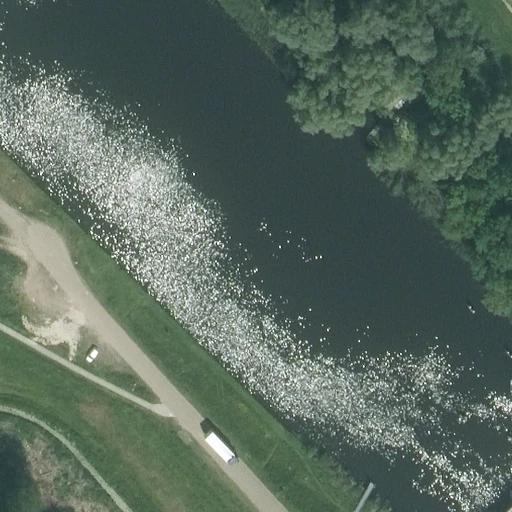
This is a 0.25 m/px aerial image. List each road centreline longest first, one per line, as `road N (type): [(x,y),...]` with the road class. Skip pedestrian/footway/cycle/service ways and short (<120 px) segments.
road 1 (unclassified): [(0,208),(46,248),(176,405)]
road 2 (unclassified): [(273,511),(176,405)]
